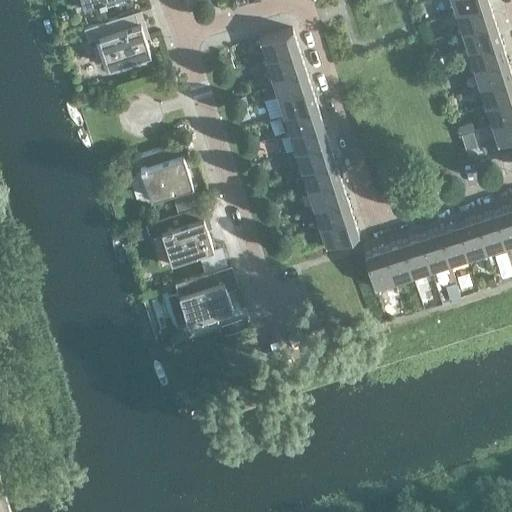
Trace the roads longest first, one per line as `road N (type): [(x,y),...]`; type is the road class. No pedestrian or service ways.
road 1 (residential): [(511,184),(376,227),(302,0)]
road 2 (residential): [(284,352),(182,34)]
